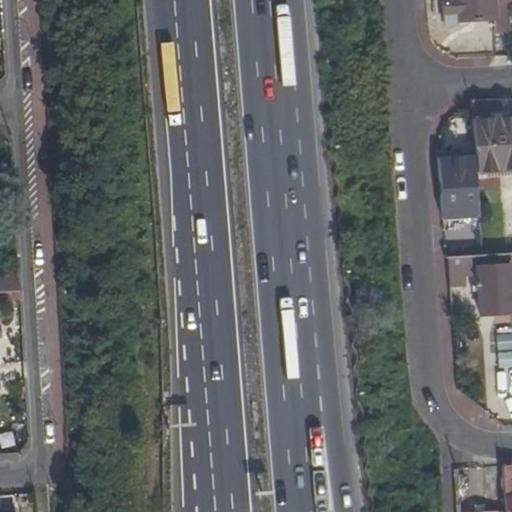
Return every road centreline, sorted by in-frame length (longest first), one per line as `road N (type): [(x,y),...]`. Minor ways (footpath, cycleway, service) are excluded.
road 1 (motorway): [(183,0),(224,511)]
road 2 (motorway): [(295,412),(261,0)]
road 3 (residential): [(410,82),(427,386),(458,427),(511,441)]
road 4 (residential): [(24,105),(44,445),(36,468),(0,477)]
